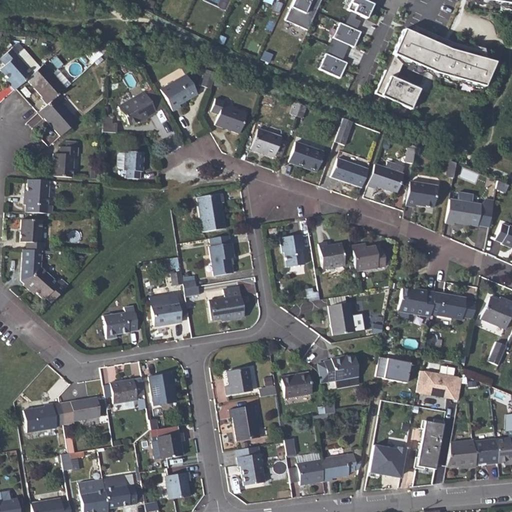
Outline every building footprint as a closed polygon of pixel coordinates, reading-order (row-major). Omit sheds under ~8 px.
[(293,0),(285,21),(307,31),(321,0),(293,0)] [(372,8),(352,0),(347,11),(367,19),(372,8)] [(359,36),(339,26),(332,39),(353,49),(359,36)] [(451,47),(404,29),(396,51),(437,69),(487,84),(497,61),(451,47)] [(17,44),(13,48),(17,53),(22,49),(17,44)] [(0,69),(0,71),(6,79),(10,83),(8,85),(13,91),(15,89),(25,80),(39,68),(22,49),(17,53),(13,48),(0,58),(0,60),(4,65),(0,69)] [(87,59),(92,64),(100,57),(94,52),(87,59)] [(346,64),(324,55),(319,71),(341,79),(346,64)] [(39,68),(25,80),(41,99),(40,100),(45,106),(54,98),(69,85),(56,71),(51,75),(43,65),(39,68)] [(198,86),(209,90),(214,74),(203,71),(198,86)] [(183,76),(158,91),(171,113),(178,108),(177,106),(195,95),(184,76),(183,76)] [(422,90),(391,76),(383,93),(414,106),(422,90)] [(159,109),(149,92),(144,95),(154,112),(159,109)] [(127,127),(136,122),(140,119),(142,121),(154,114),(154,112),(144,95),(142,93),(116,108),(127,127)] [(45,106),(36,114),(41,120),(42,120),(58,138),(75,123),(54,98),(45,106)] [(213,101),(209,114),(216,116),(213,127),(237,135),(244,116),(220,108),(221,104),(213,101)] [(292,104),(288,116),(293,118),(298,106),(292,104)] [(298,106),(293,118),(299,120),(303,107),(298,106)] [(351,123),(341,119),(333,143),(343,147),(351,123)] [(101,125),(101,133),(114,134),(114,126),(101,125)] [(272,159),(272,156),(278,141),(279,139),(255,131),(248,151),(272,159)] [(279,159),(285,144),(278,141),(272,156),(279,159)] [(293,144),(286,164),(314,174),(321,154),(293,144)] [(51,155),(50,177),(70,179),(71,157),(75,158),(75,149),(73,149),(63,148),(58,148),(58,155),(51,155)] [(402,166),(410,167),(413,152),(405,151),(402,166)] [(123,153),(122,172),(124,172),(123,179),(137,180),(138,173),(141,173),(142,154),(123,153)] [(328,179),(358,190),(365,171),(334,160),(328,179)] [(452,163),(445,160),(442,176),(450,178),(452,163)] [(372,168),(365,189),(373,192),(374,189),(394,196),(401,178),(372,168)] [(24,198),(21,198),(21,206),(23,206),(23,213),(49,215),(49,207),(46,207),(47,182),(25,181),(25,192),(24,198)] [(506,186),(495,181),(494,190),(503,193),(506,186)] [(434,190),(407,186),(403,210),(412,211),(412,209),(430,212),(434,190)] [(220,195),(196,199),(201,233),(223,230),(219,204),(221,204),(220,195)] [(478,206),(446,201),(443,224),(451,226),(451,223),(475,227),(478,206)] [(25,243),(24,250),(39,251),(42,251),(42,244),(39,243),(40,221),(20,220),(19,243),(25,243)] [(500,244),(511,248),(511,227),(508,226),(508,227),(500,224),(494,240),(501,243),(500,244)] [(287,238),(277,239),(279,254),(281,254),(284,269),(302,266),(300,251),(301,250),(299,236),(290,237),(291,240),(287,240),(287,238)] [(227,237),(208,240),(209,247),(207,247),(212,277),(231,274),(230,265),(229,259),(231,258),(232,258),(230,244),(228,244),(227,237)] [(324,245),(316,246),(319,271),(342,267),(339,246),(325,248),(324,245)] [(384,266),(381,252),(381,251),(374,252),(373,248),(364,250),(360,250),(360,247),(350,248),(354,272),(384,268),(384,266)] [(24,250),(21,250),(20,282),(23,285),(22,287),(28,292),(30,291),(34,294),(42,302),(56,285),(38,269),(39,251),(24,250)] [(171,286),(181,285),(180,283),(180,279),(179,272),(169,274),(171,286)] [(239,280),(241,295),(254,293),(252,279),(239,280)] [(193,281),(180,283),(181,285),(181,289),(194,288),(193,281)] [(194,288),(181,289),(183,299),(198,297),(196,287),(194,288)] [(209,321),(219,320),(225,319),(225,321),(241,318),(237,288),(221,291),(222,300),(206,302),(209,321)] [(428,316),(432,295),(413,292),(413,295),(409,295),(408,293),(399,291),(396,312),(411,314),(411,316),(428,319),(428,316)] [(168,303),(149,306),(153,328),(180,323),(179,319),(177,307),(175,294),(166,295),(168,303)] [(463,300),(432,295),(428,316),(460,321),(460,318),(462,303),(463,300)] [(326,300),(327,307),(348,303),(347,297),(326,300)] [(480,321),(493,326),(494,323),(506,327),(511,312),(511,304),(505,301),(504,304),(498,302),(489,299),(480,321)] [(327,307),(326,307),(331,336),(354,333),(349,303),(348,303),(327,307)] [(473,305),(462,303),(460,318),(471,320),(473,305)] [(184,305),(177,307),(179,319),(186,318),(184,305)] [(122,314),(100,318),(103,341),(113,339),(113,336),(125,334),(125,333),(134,332),(130,308),(121,310),(122,314)] [(381,327),(372,326),(372,335),(381,335),(381,327)] [(487,360),(499,365),(506,345),(495,340),(487,360)] [(328,361),(321,362),(324,384),(355,379),(352,357),(341,359),(340,358),(328,360),(328,361)] [(409,365),(378,359),(374,378),(383,379),(383,381),(405,385),(409,365)] [(227,387),(223,388),(225,397),(250,392),(246,370),(225,374),(227,387)] [(462,380),(419,373),(416,395),(458,402),(462,380)] [(169,375),(146,379),(151,409),(173,405),(172,395),(171,395),(169,385),(170,385),(169,375)] [(306,375),(279,380),(282,400),(309,395),(306,375)] [(133,399),(131,385),(131,381),(107,385),(110,406),(134,402),(133,399)] [(143,398),(141,383),(131,385),(133,399),(143,398)] [(273,389),(256,391),(257,399),(274,396),(273,389)] [(94,399),(58,405),(58,406),(61,426),(72,425),(71,423),(98,419),(94,399)] [(61,426),(58,406),(50,407),(50,406),(42,407),(42,409),(21,413),(24,435),(54,430),(54,427),(61,426)] [(251,407),(227,411),(228,419),(230,419),(234,443),(256,439),(251,407)] [(325,416),(331,415),(331,407),(321,409),(322,417),(325,416)] [(434,471),(443,423),(433,421),(433,424),(421,421),(420,429),(423,430),(417,459),(414,458),(412,470),(422,472),(423,469),(434,471)] [(179,435),(154,439),(157,462),(179,458),(177,444),(180,444),(179,435)] [(289,439),(281,440),(281,444),(283,456),(291,455),(289,441),(289,439)] [(509,440),(494,441),(497,463),(504,463),(510,462),(510,465),(511,465),(511,440),(509,440)] [(449,444),(445,467),(455,466),(455,469),(474,467),(473,465),(472,444),(472,441),(449,444)] [(494,441),(472,444),(473,465),(484,464),(488,464),(488,466),(497,465),(497,463),(494,441)] [(395,450),(373,446),(367,477),(371,477),(371,473),(391,477),(391,475),(400,477),(405,449),(396,448),(395,450)] [(67,455),(58,457),(60,473),(69,471),(67,455)] [(257,456),(234,460),(236,469),(238,468),(241,487),(262,484),(257,456)] [(349,456),(317,461),(320,482),(329,481),(328,479),(345,476),(345,473),(351,472),(349,460),(349,456)] [(360,459),(349,460),(351,472),(358,471),(360,459)] [(320,482),(317,461),(294,464),(297,485),(320,482)] [(186,475),(162,479),(166,502),(187,498),(185,483),(187,483),(186,475)] [(101,491),(104,510),(133,506),(133,504),(131,490),(131,489),(124,490),(123,487),(122,478),(99,481),(101,491)] [(138,489),(131,490),(133,504),(140,503),(138,489)] [(79,511),(103,511),(104,510),(101,491),(77,495),(79,511)] [(0,511),(15,511),(14,499),(7,500),(6,492),(0,492),(0,511)] [(57,500),(27,504),(28,511),(66,511),(65,502),(58,503),(57,500)]
